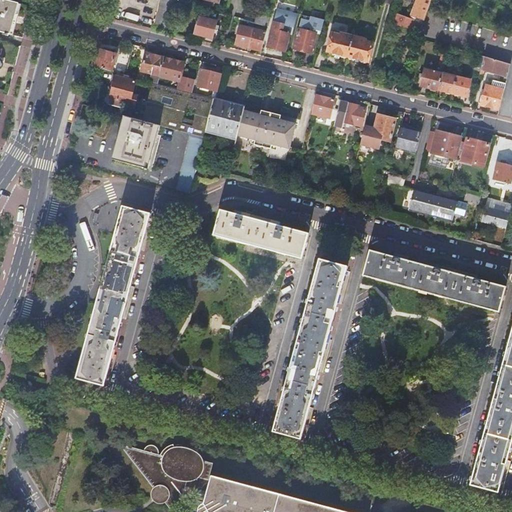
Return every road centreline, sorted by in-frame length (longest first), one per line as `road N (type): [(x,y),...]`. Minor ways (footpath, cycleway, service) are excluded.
road 1 (residential): [(80,19),(511,130)]
road 2 (residential): [(368,225),(310,449)]
road 3 (residential): [(261,435),(320,213)]
road 4 (residential): [(456,489),(511,289)]
road 5 (residential): [(163,203),(112,396)]
road 6 (primary): [(63,0),(29,127),(0,184)]
road 7 (primary): [(34,206),(80,19)]
road 8 (residential): [(163,203),(187,206),(228,189),(320,213)]
road 9 (residential): [(261,435),(112,396)]
road 10 (residential): [(456,489),(310,449)]
road 11 (residential): [(368,225),(511,265)]
road 12 (residential): [(112,396),(58,379),(42,310)]
road 13 (residential): [(42,310),(74,296),(87,273),(85,240),(64,217)]
